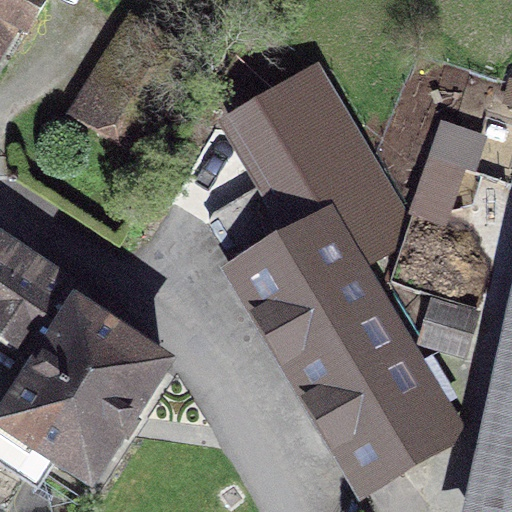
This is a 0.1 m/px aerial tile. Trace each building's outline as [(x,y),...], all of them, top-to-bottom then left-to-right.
[(0,0),(0,51),(28,0),(0,0)] [(206,224),(368,495),(464,438),(355,255),(404,226),(319,84),(235,133),(268,187),(206,224)] [(89,93),(73,118),(118,146),(134,121),(89,93)] [(432,289),(486,137),(446,123),(392,275),(432,289)] [(0,341),(43,366),(1,439),(95,494),(163,378),(65,321),(76,302),(0,257),(0,341)] [(436,297),(421,343),(458,355),(472,308),(436,297)] [(0,439),(1,439),(43,366),(0,341),(0,439)] [(511,511),(511,428),(494,511),(511,511)] [(383,511),(427,511),(415,485),(379,501),(383,511)]
